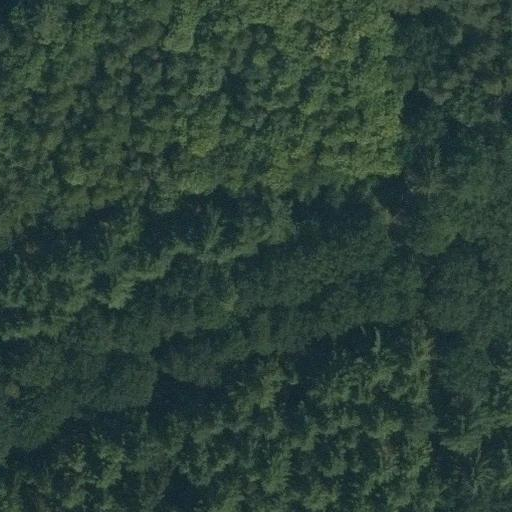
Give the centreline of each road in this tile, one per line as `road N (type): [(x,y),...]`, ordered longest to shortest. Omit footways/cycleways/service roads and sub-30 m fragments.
road 1 (track): [(23,365),(388,230),(511,131)]
road 2 (track): [(408,216),(372,0)]
